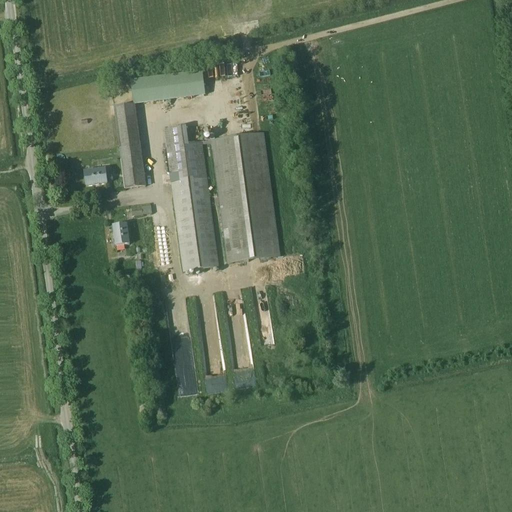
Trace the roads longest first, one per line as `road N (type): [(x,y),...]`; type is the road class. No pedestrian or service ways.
road 1 (track): [(186,383),(148,120),(234,102),(252,52),(455,0)]
road 2 (unclassified): [(76,511),(10,0)]
